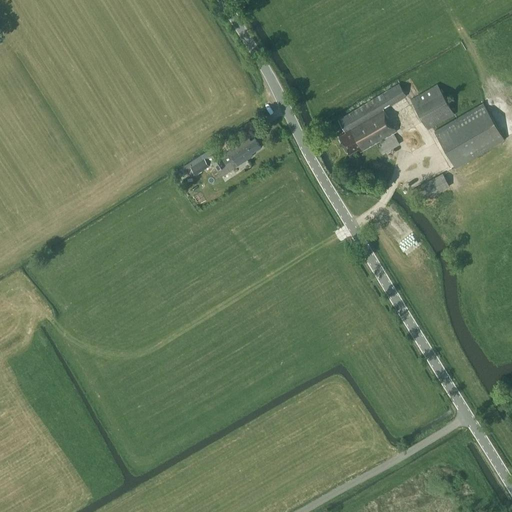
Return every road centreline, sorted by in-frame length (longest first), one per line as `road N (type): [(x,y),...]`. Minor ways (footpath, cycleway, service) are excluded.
road 1 (tertiary): [(467,416),(222,0)]
road 2 (unclassified): [(302,511),(467,416)]
